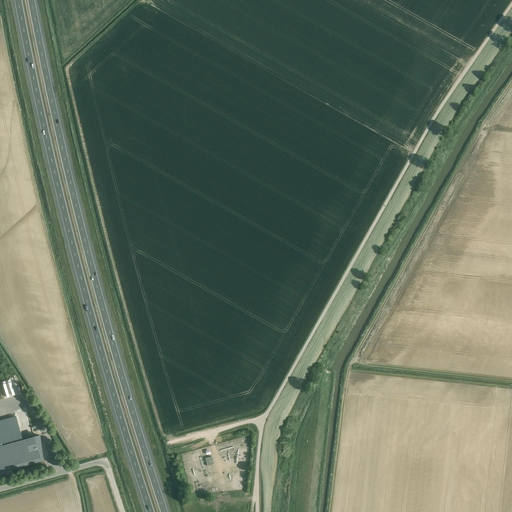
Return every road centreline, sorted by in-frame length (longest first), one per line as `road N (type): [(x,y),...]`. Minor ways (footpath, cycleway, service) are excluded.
road 1 (unclassified): [(257,511),(262,420),(437,111),(511,4)]
road 2 (motorway): [(164,511),(86,250),(31,0)]
road 3 (motorway): [(18,0),(77,266),(150,511)]
